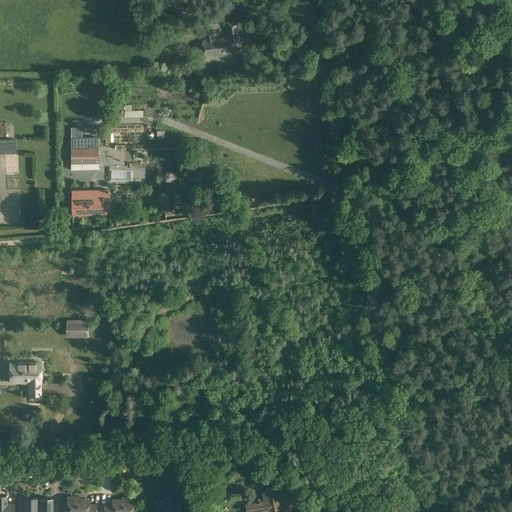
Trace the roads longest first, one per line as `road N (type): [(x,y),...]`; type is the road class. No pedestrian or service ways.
road 1 (unclassified): [(396,416),(308,0)]
road 2 (residential): [(0,474),(396,416)]
road 3 (track): [(0,246),(348,195)]
road 4 (track): [(396,416),(511,356)]
